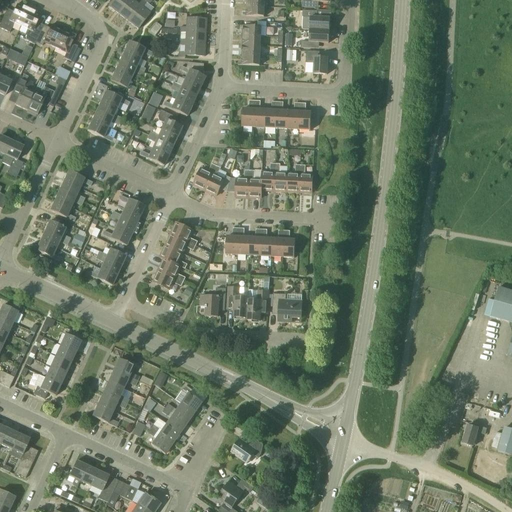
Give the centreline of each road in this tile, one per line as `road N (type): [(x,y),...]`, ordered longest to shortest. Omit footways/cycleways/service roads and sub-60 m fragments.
road 1 (secondary): [(343,436),(386,193),(402,0)]
road 2 (tertiary): [(343,436),(112,319)]
road 3 (residential): [(221,88),(341,90),(349,0)]
road 4 (residential): [(302,337),(204,330),(123,295)]
road 5 (residential): [(59,139),(102,45),(94,21),(58,0)]
road 6 (residential): [(324,218),(215,213),(171,194)]
road 7 (residential): [(188,488),(63,430)]
road 8 (residential): [(0,263),(59,139)]
road 9 (residential): [(171,194),(59,139)]
road 10 (tertiary): [(112,319),(0,266)]
